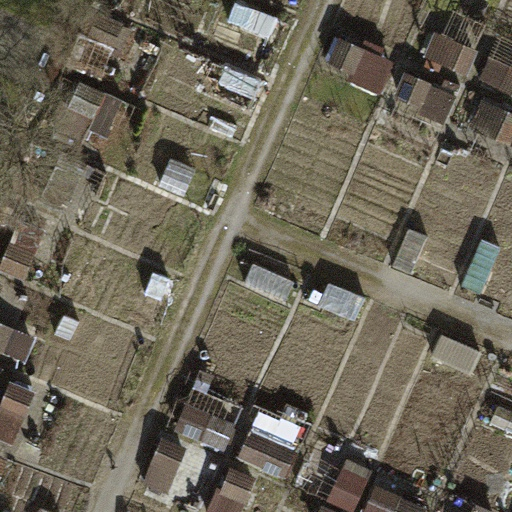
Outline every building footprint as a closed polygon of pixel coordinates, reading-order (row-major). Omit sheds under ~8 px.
[(277,28),(252,18),(242,44),(266,54),(277,28)] [(109,57),(119,35),(95,25),(86,47),(109,57)] [(464,50),(421,31),(410,56),(453,75),(464,50)] [(381,69),(336,49),(326,71),(371,91),(381,69)] [(511,74),(492,66),(482,89),(511,102),(511,74)] [(261,88),(222,72),(214,92),(252,108),(261,88)] [(425,90),(402,81),(393,101),(416,111),(425,90)] [(102,103),(77,92),(57,139),(82,150),(102,103)] [(511,140),(511,120),(480,106),(469,132),(508,149),(511,140)] [(82,171),(59,162),(39,209),(62,219),(82,171)] [(39,245),(12,234),(0,264),(0,273),(23,283),(39,245)] [(426,246),(406,237),(390,272),(410,280),(426,246)] [(97,255),(69,243),(57,271),(86,283),(97,255)] [(294,289),(246,268),(236,291),(284,312),(294,289)] [(511,271),(495,309),(511,316),(511,271)] [(360,304),(315,284),(304,309),(349,329),(360,304)] [(396,320),(371,308),(362,330),(387,341),(396,320)] [(0,362),(12,334),(0,328),(0,362)] [(486,370),(438,348),(430,367),(478,388),(486,370)] [(130,389),(116,384),(108,404),(122,410),(130,389)] [(32,397),(7,387),(0,404),(0,438),(12,444),(32,397)] [(234,431),(188,411),(178,434),(224,454),(234,431)] [(292,460),(242,438),(232,460),(282,482),(292,460)] [(184,455),(161,445),(142,488),(165,498),(184,455)] [(352,511),(369,474),(345,463),(325,507),(336,511),(352,511)] [(255,485),(229,473),(221,492),(247,503),(255,485)] [(421,511),(374,491),(364,511),(421,511)]
